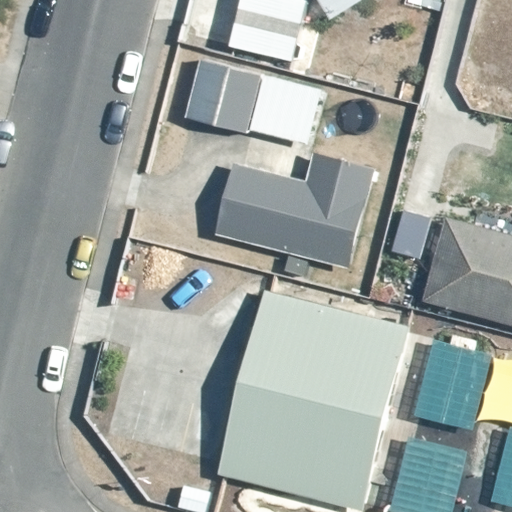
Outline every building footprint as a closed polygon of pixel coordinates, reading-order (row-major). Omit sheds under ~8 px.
[(305,0),(238,0),(230,51),(296,61),(305,0)] [(320,0),(332,20),(364,0),(320,0)] [(323,87),(193,61),(181,119),(311,146),(323,87)] [(374,172),(311,155),(305,179),(236,161),(217,235),(349,269),(374,172)] [(511,237),(445,220),(423,303),(511,326),(511,237)] [(395,304),(235,264),(190,443),(350,483),(395,304)] [(453,511),(473,432),(492,358),(432,343),(414,417),(389,511),(453,511)] [(511,427),(490,503),(511,509),(511,427)]
